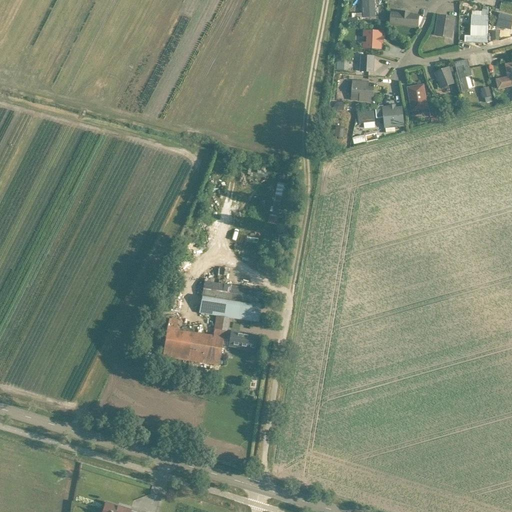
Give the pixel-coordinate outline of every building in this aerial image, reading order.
[(375,17),(374,0),(362,0),(363,18),(375,17)] [(464,43),(487,43),(487,41),(487,34),(488,10),(482,10),(482,15),(471,15),(470,36),(464,36),(464,43)] [(389,25),(419,28),(420,15),(410,14),(411,12),(401,11),(400,13),(391,12),(389,25)] [(511,15),(500,13),(496,27),(511,31),(511,28),(511,15)] [(434,36),(452,39),(456,18),(438,14),(434,36)] [(348,18),(349,26),(357,25),(357,18),(348,18)] [(363,30),(363,37),(366,38),(366,42),(363,42),(362,49),(382,50),(382,45),(384,45),(384,37),(382,37),(382,31),(363,30)] [(360,70),(373,71),(373,56),(361,56),(360,70)] [(454,63),(462,92),(469,90),(466,78),(472,77),(467,59),(454,63)] [(499,90),(511,87),(511,64),(506,66),(508,79),(497,81),(499,90)] [(456,83),(449,67),(434,73),(441,89),(456,83)] [(352,80),(351,94),(359,94),(359,101),(373,102),(375,88),(368,87),(369,82),(352,80)] [(424,85),(407,88),(411,112),(427,109),(428,109),(424,85)] [(482,90),(484,98),(492,96),(490,88),(482,90)] [(337,110),(344,111),(345,103),(337,103),(335,105),(335,108),(337,110)] [(377,118),(383,118),(384,129),(404,127),(402,107),(396,107),(396,105),(388,106),(382,107),(382,110),(376,110),(377,118)] [(438,108),(429,109),(431,117),(439,116),(438,108)] [(359,124),(375,122),(374,111),(358,113),(359,124)] [(334,137),(344,138),(345,127),(335,126),(334,137)] [(364,136),(353,138),(354,145),(366,142),(364,136)] [(277,183),(274,196),(269,226),(282,228),(290,185),(277,183)] [(204,282),(202,297),(199,313),(248,321),(257,322),(260,306),(251,304),(254,290),(204,282)] [(162,357),(171,358),(219,366),(222,345),(229,346),(246,349),(256,351),(257,337),(247,335),(231,332),(231,333),(214,330),(213,336),(192,333),(176,331),(178,320),(168,319),(162,357)] [(130,511),(131,511),(122,508),(122,510),(117,508),(118,507),(105,503),(102,511),(130,511)]
